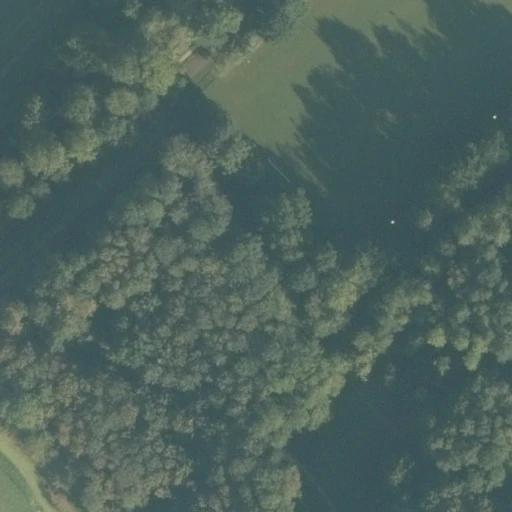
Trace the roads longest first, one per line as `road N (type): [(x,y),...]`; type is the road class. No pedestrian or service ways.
road 1 (track): [(256,0),(240,35),(0,254)]
road 2 (track): [(355,332),(511,175)]
